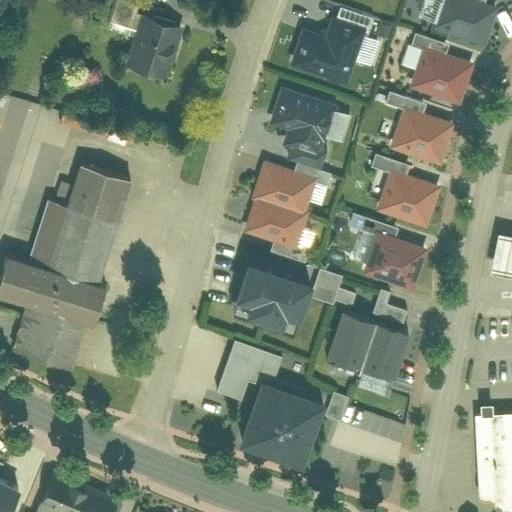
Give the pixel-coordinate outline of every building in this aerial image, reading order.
[(110,0),(105,17),(134,25),(124,59),(164,71),(179,20),(138,8),(140,0),(110,0)] [(437,0),(430,22),(482,40),(496,2),(491,0),(437,0)] [(300,21),(288,60),(346,78),(361,29),(366,31),(372,13),(337,1),(333,13),(328,11),(322,28),(300,21)] [(421,40),(444,47),(447,37),(413,27),(409,40),(420,44),(421,40)] [(444,47),(421,40),(420,44),(408,81),(457,96),(470,55),(444,47)] [(334,99),(279,82),(268,117),(285,122),(280,138),(290,142),(286,154),(294,157),(319,164),(328,133),(323,132),(334,99)] [(401,101),(420,107),(423,98),(386,86),(383,97),(400,103),(401,101)] [(420,107),(401,101),(400,103),(388,141),(439,157),(452,117),(420,107)] [(387,162),(404,167),(407,158),(373,147),(369,159),(387,165),(387,162)] [(249,190),(253,191),(303,207),(313,174),(314,172),(292,165),(260,155),(249,190)] [(294,157),(292,165),(314,172),(313,174),(325,178),(329,167),(319,164),(294,157)] [(85,320),(92,322),(98,303),(104,283),(98,281),(131,177),(80,161),(67,203),(48,196),(36,233),(28,259),(7,252),(1,272),(0,275),(0,292),(26,301),(12,346),(71,365),(85,320)] [(404,167),(387,162),(387,165),(374,204),(424,220),(438,178),(404,167)] [(253,191),(242,226),(279,237),(295,242),(307,208),(303,207),(253,191)] [(374,224),(392,230),(395,220),(362,211),(358,224),(373,228),(374,224)] [(392,230),(374,224),(373,228),(361,267),(411,282),(424,240),(392,230)] [(511,227),(495,224),(487,264),(511,269),(511,227)] [(306,246),(295,242),(279,237),(276,248),(303,256),(306,246)] [(307,270),(243,249),(226,303),(290,323),(307,270)] [(340,269),(318,262),(308,290),(330,297),(331,293),(348,298),(352,287),(336,281),(340,269)] [(388,285),(378,282),(370,306),(401,316),(405,304),(385,297),(388,285)] [(339,303),(322,355),(391,376),(407,324),(339,303)] [(245,373),(254,376),(257,369),(271,374),(279,349),(231,333),(214,384),(239,392),(245,373)] [(254,376),(233,437),(306,462),(324,410),(330,395),(271,374),(257,369),(254,376)] [(332,387),(330,395),(324,410),(338,415),(346,392),(332,387)] [(472,428),(476,490),(511,509),(511,405),(472,408),(472,428)] [(116,511),(123,498),(61,471),(43,511),(116,511)] [(0,481),(0,511),(9,511),(19,492),(0,481)]
